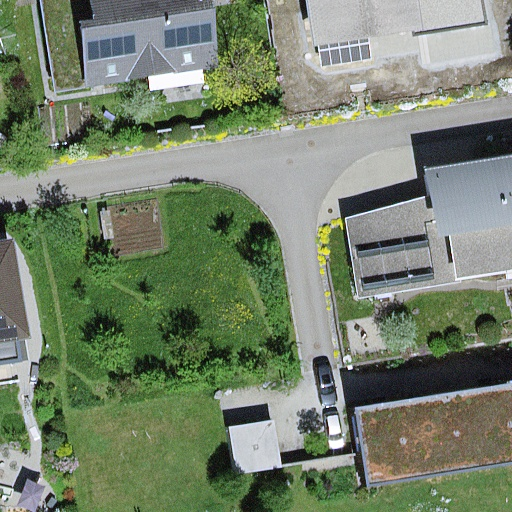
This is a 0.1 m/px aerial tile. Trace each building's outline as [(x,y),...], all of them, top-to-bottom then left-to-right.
[(95,18),(92,0),(42,0),(54,89),(89,84),(80,20),(95,18)] [(206,0),(92,0),(95,18),(80,20),(89,84),(216,66),(206,0)] [(303,0),(312,50),(319,49),(322,69),(371,61),(367,36),(418,28),(419,35),(486,24),(481,0),(303,0)] [(511,159),(427,172),(431,196),(437,238),(451,236),(457,278),(511,270),(511,159)] [(437,238),(431,196),(346,218),(359,299),(458,284),(457,278),(451,236),(437,238)] [(13,239),(0,241),(0,362),(24,359),(21,338),(27,337),(13,239)] [(511,386),(357,411),(369,487),(511,464),(511,386)] [(273,421),(228,428),(235,472),(280,465),(273,421)]
